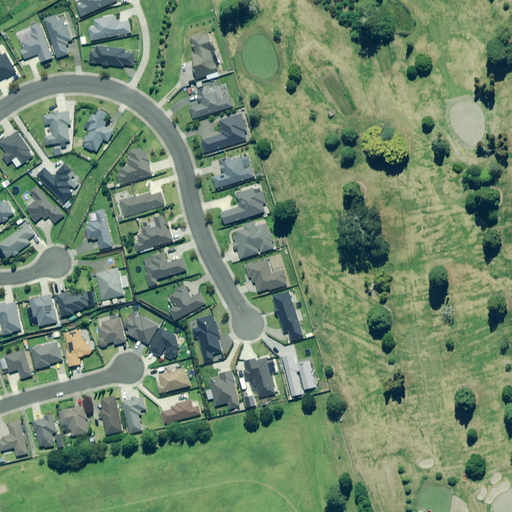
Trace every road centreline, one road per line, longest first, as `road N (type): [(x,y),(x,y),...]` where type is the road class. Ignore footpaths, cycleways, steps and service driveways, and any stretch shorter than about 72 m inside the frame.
road 1 (residential): [(0,113),(61,86),(98,87),(153,114),(176,142),(198,225),(246,322)]
road 2 (residential): [(0,406),(130,369)]
